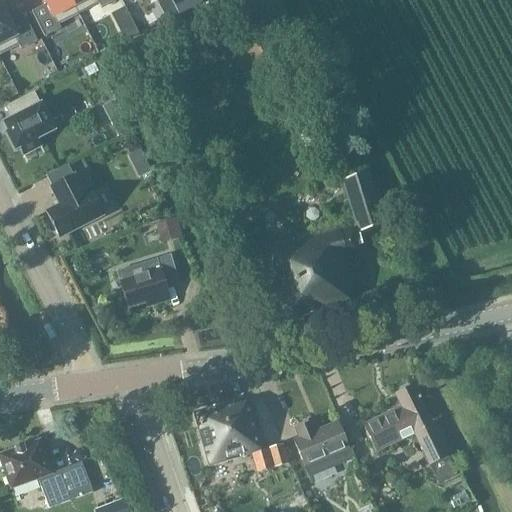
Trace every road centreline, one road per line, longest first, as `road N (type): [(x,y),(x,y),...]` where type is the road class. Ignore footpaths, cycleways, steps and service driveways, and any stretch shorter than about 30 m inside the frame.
road 1 (tertiary): [(135,379),(511,310)]
road 2 (residential): [(0,211),(87,386)]
road 3 (residential): [(177,511),(135,379)]
